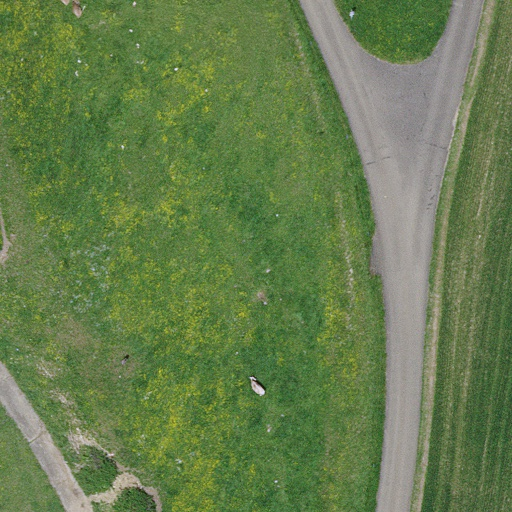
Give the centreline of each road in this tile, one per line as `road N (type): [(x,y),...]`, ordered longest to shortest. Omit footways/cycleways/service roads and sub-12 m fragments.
road 1 (unclassified): [(317,0),(365,96),(418,164),(396,511)]
road 2 (track): [(474,0),(418,164)]
road 3 (track): [(84,511),(0,377)]
